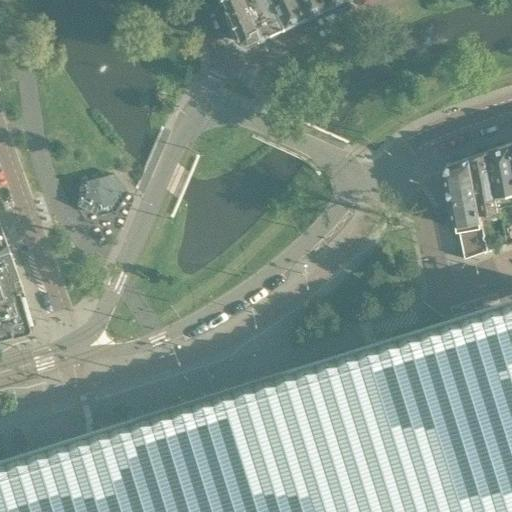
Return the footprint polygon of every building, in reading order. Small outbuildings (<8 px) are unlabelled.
[(261,35),(245,0),(220,0),(237,40),(244,43),(261,35)] [(281,25),(269,0),(245,0),(261,35),(281,25)] [(303,14),(296,0),(269,0),(281,25),(303,14)] [(324,4),(322,0),(296,0),(303,14),(324,4)] [(511,203),(511,141),(489,149),(498,193),(505,192),(508,204),(511,203)] [(498,193),(489,149),(477,154),(472,156),(482,211),(483,218),(502,214),(498,193)] [(482,211),(472,156),(452,163),(447,171),(457,220),(482,211)] [(113,173),(80,182),(77,205),(96,207),(98,214),(114,209),(112,203),(127,191),(113,173)] [(486,231),(483,218),(482,211),(457,220),(461,238),(486,231)] [(22,286),(7,243),(0,224),(0,330),(28,323),(18,287),(22,286)] [(490,250),(486,231),(461,238),(465,259),(490,250)] [(0,511),(511,511),(511,302),(85,438),(40,452),(0,465),(0,511)]
